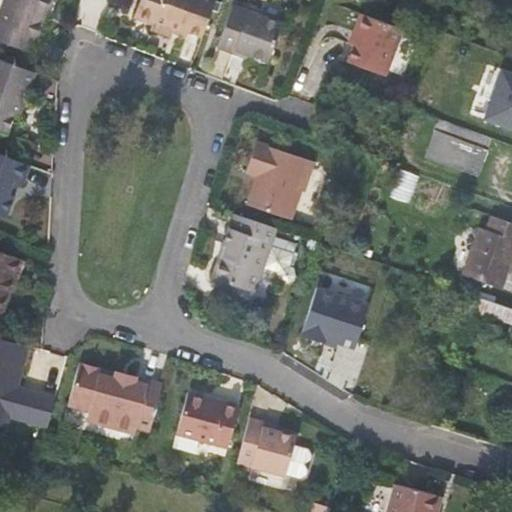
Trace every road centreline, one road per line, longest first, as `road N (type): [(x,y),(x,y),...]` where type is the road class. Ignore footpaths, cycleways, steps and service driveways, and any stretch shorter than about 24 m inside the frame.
road 1 (residential): [(193,112),(170,91),(132,76),(86,87),(73,102),(61,290),(81,316),(142,325)]
road 2 (residential): [(142,325),(260,365),(354,422),(511,470)]
road 3 (residential): [(142,325),(198,164),(193,112)]
